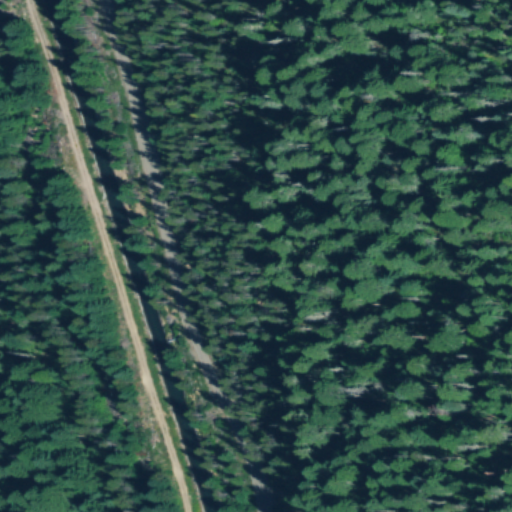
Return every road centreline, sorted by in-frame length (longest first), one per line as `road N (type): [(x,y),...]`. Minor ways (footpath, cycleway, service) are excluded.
road 1 (residential): [(258,511),(222,386),(150,236),(147,152),(105,0)]
road 2 (track): [(29,0),(190,511)]
